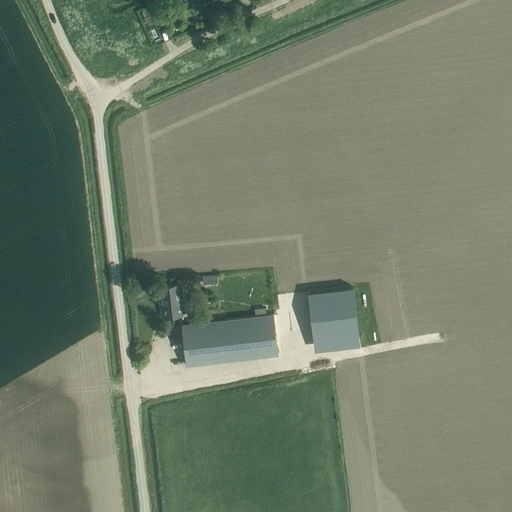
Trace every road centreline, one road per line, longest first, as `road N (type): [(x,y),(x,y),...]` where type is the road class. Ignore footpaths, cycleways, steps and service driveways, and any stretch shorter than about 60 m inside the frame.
road 1 (unclassified): [(144,511),(96,104)]
road 2 (residential): [(96,104),(182,47),(283,0)]
